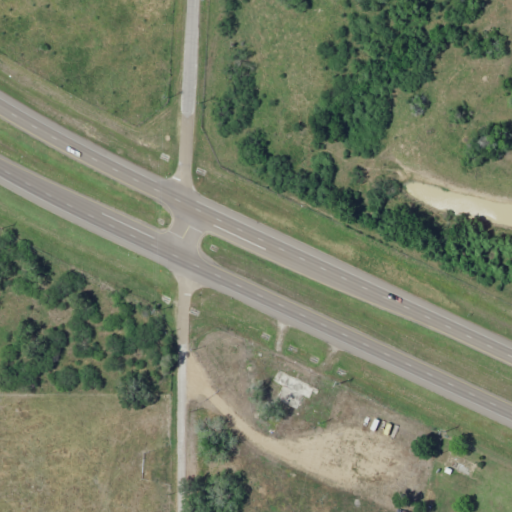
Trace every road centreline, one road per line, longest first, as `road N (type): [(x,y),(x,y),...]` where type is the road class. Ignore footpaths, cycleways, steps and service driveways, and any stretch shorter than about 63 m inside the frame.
road 1 (trunk): [(511,348),(56,142),(0,104)]
road 2 (trunk): [(0,167),(511,412)]
road 3 (residential): [(181,197),(197,0)]
